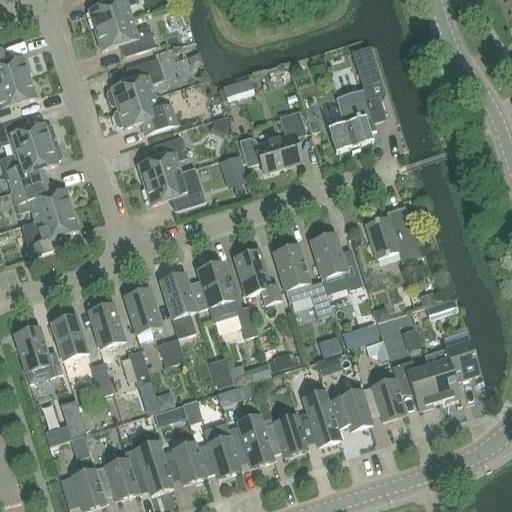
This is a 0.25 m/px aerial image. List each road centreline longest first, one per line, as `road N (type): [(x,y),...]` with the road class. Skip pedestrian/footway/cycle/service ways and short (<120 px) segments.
road 1 (residential): [(129,258),(383,173)]
road 2 (residential): [(129,258),(54,27),(40,12)]
road 3 (tertiary): [(322,511),(449,471),(511,428)]
road 4 (tertiary): [(511,169),(491,111),(443,37),(433,0)]
road 5 (residential): [(0,305),(129,258)]
